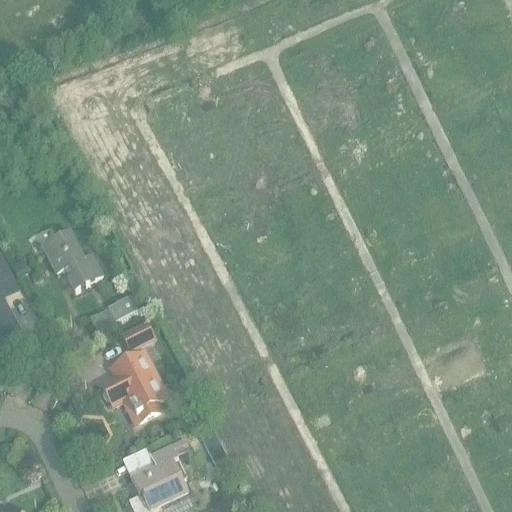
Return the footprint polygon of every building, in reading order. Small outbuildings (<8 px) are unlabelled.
[(395,0),(374,0),(358,13),(375,37),(405,11),(395,0)] [(302,16),(287,57),(315,63),(334,30),(302,16)] [(476,63),(445,73),(456,101),(488,89),(476,63)] [(166,64),(156,101),(183,113),(193,73),(166,64)] [(240,64),(229,102),(259,111),(269,71),(240,64)] [(430,90),(399,107),(413,133),(444,119),(430,90)] [(106,117),(101,152),(138,152),(142,119),(106,117)] [(369,125),(352,153),(387,168),(403,138),(369,125)] [(479,148),(458,165),(473,188),(475,187),(496,170),(479,148)] [(195,162),(162,181),(172,208),(212,191),(195,162)] [(325,170),(322,204),(361,209),(363,176),(325,170)] [(464,210),(433,210),(433,236),(463,237),(464,210)] [(181,232),(159,266),(189,282),(208,249),(181,232)] [(362,236),(328,249),(343,280),(377,267),(362,236)] [(91,261),(84,264),(70,237),(41,251),(56,280),(64,276),(75,297),(103,283),(91,261)] [(0,354),(21,343),(0,303),(0,302),(16,295),(0,264),(0,354)] [(486,278),(461,290),(471,310),(495,300),(486,278)] [(394,280),(358,297),(374,328),(407,313),(394,280)] [(201,293),(199,328),(229,335),(234,295),(201,293)] [(107,312),(114,327),(137,315),(130,300),(107,312)] [(123,341),(130,355),(153,344),(145,329),(123,341)] [(419,332),(389,355),(409,383),(438,362),(419,332)] [(244,353),(236,395),(265,400),(276,361),(244,353)] [(156,389),(159,387),(144,357),(112,374),(112,375),(113,374),(117,381),(102,389),(105,395),(103,399),(105,403),(110,405),(113,410),(129,402),(142,426),(160,416),(156,407),(163,404),(156,389)] [(511,409),(498,391),(470,414),(495,444),(511,430),(511,409)] [(308,404),(278,416),(290,444),(322,431),(308,404)] [(173,511),(193,511),(181,485),(185,483),(174,460),(189,453),(185,444),(148,460),(155,475),(130,487),(138,504),(142,502),(146,511),(161,511),(172,507),(173,511)] [(361,453),(331,456),(332,493),(363,492),(361,453)]
